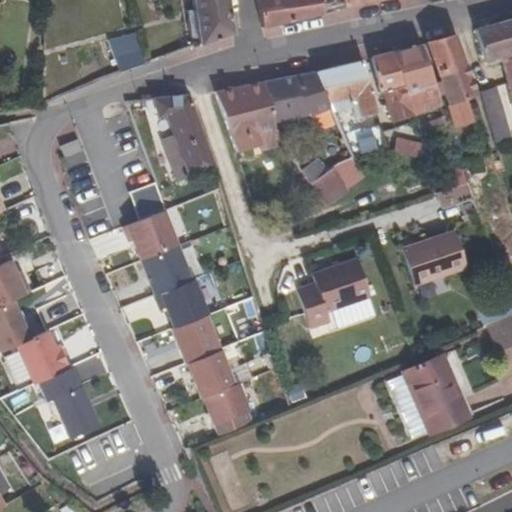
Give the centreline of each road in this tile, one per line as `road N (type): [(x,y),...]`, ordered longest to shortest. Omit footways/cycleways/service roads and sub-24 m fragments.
road 1 (residential): [(253,55),(61,105),(38,137),(75,248),(177,482),(173,511)]
road 2 (residential): [(454,4),(253,55)]
road 3 (residential): [(379,511),(511,450)]
